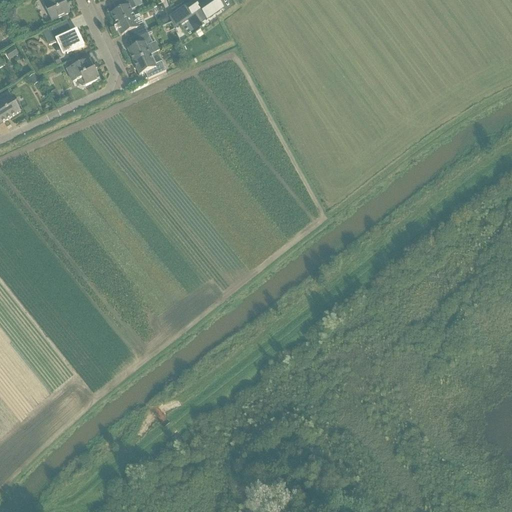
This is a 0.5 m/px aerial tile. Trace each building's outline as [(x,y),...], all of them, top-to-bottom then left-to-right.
[(52,22),(60,18),(69,14),(69,12),(69,10),(68,6),(65,5),(62,0),(42,0),(46,6),(45,6),(52,22)] [(132,0),(121,0),(113,4),(117,12),(111,15),(116,26),(134,18),(131,11),(136,8),(135,5),(132,0)] [(194,0),(193,0),(169,17),(175,31),(174,29),(201,10),(207,20),(208,21),(208,20),(223,9),(216,0),(206,0),(198,6),(194,0)] [(15,9),(4,10),(5,18),(16,17),(15,9)] [(139,28),(134,18),(116,26),(121,37),(127,34),(131,42),(148,34),(144,26),(139,28)] [(57,26),(43,33),(49,47),(57,43),(61,42),(67,55),(75,51),(84,47),(77,31),(72,34),(66,22),(57,26)] [(128,51),(134,64),(151,56),(146,47),(153,44),(148,34),(131,42),(134,49),(128,51)] [(5,53),(10,60),(18,55),(14,47),(5,53)] [(148,80),(157,76),(166,72),(162,62),(155,65),(151,56),(134,64),(140,76),(145,74),(148,80)] [(67,70),(69,75),(73,84),(77,82),(79,86),(83,88),(86,87),(100,81),(90,60),(81,64),(67,70)] [(20,105),(18,102),(16,101),(14,102),(11,98),(3,103),(1,100),(0,100),(0,125),(20,113),(18,109),(19,108),(20,105)]
